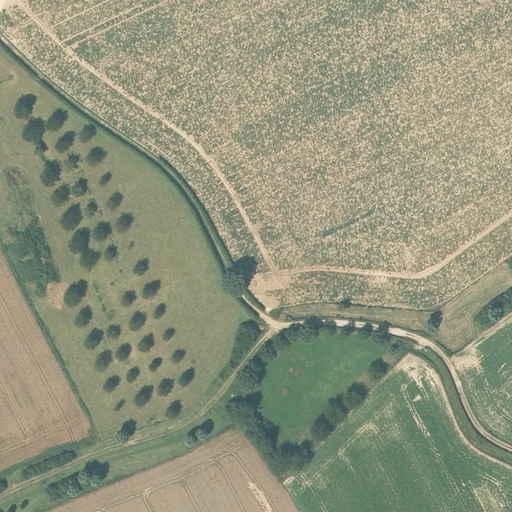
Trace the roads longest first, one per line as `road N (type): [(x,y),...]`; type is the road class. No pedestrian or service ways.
road 1 (track): [(277,329),(235,290),(169,173),(55,90),(0,37)]
road 2 (track): [(277,329),(184,425),(0,496)]
road 3 (track): [(511,450),(481,432),(446,361),(425,342),(326,322),(277,329)]
